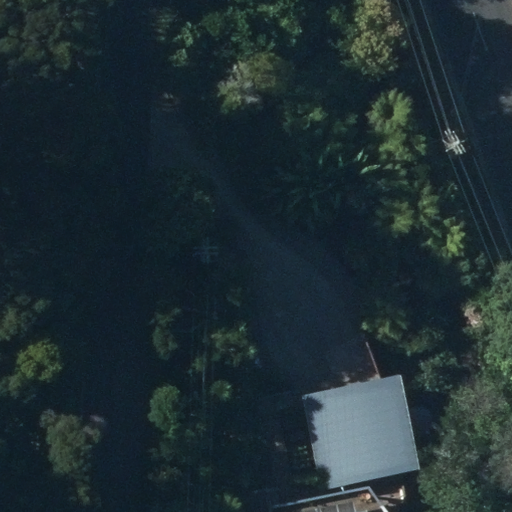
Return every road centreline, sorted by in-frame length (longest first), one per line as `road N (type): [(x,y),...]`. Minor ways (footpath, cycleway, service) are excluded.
road 1 (residential): [(107,511),(132,0)]
road 2 (tertiary): [(470,0),(511,113)]
